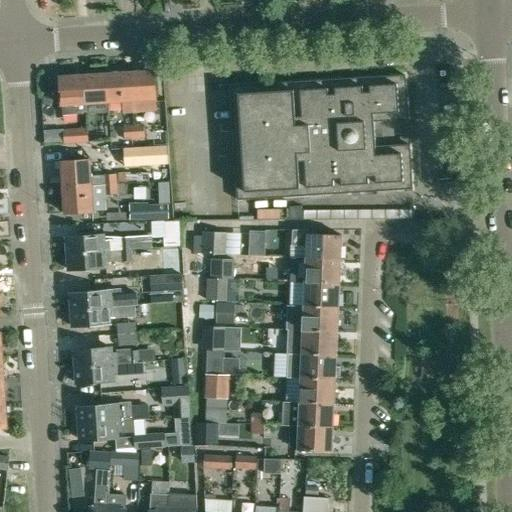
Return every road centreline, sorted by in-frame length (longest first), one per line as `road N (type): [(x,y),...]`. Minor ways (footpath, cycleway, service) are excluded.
road 1 (residential): [(14,43),(489,13)]
road 2 (residential): [(46,511),(14,43)]
road 3 (residential): [(359,511),(370,229),(500,226)]
road 4 (residential): [(500,226),(489,13)]
road 5 (residential): [(511,445),(505,315)]
